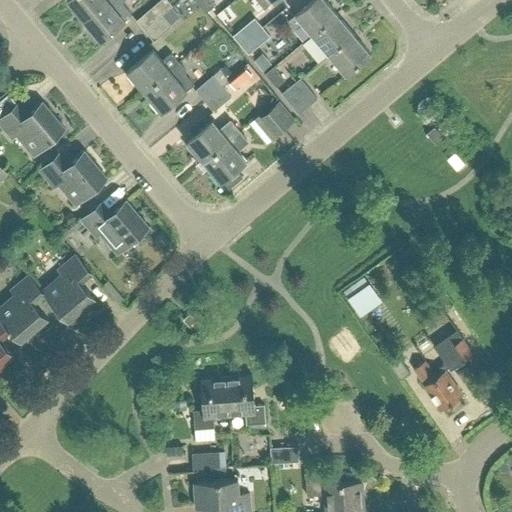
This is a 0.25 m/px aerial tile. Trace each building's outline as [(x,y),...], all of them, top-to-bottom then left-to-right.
[(66,0),(83,21),(107,0),(66,0)] [(122,0),(107,0),(83,21),(100,40),(131,13),(121,2),(122,0)] [(144,29),(171,7),(172,6),(167,0),(159,0),(136,20),(144,29)] [(194,0),(206,12),(214,5),(209,0),(194,0)] [(294,28),(302,21),(312,33),(336,12),(325,0),(309,0),(287,19),(294,28)] [(171,25),(170,25),(180,16),(171,7),(144,29),(153,40),(171,25)] [(312,33),(329,53),(353,32),(336,12),(312,33)] [(232,35),(241,45),(262,26),(254,17),(232,35)] [(270,35),(262,26),(241,45),(248,54),(270,35)] [(370,52),(353,32),(329,53),(346,73),(370,52)] [(126,70),(144,90),(169,68),(170,69),(179,61),(171,51),(161,58),(152,48),(126,70)] [(169,68),(144,90),(160,110),(186,88),(193,82),(184,72),(186,70),(179,61),(170,69),(169,68)] [(252,75),(245,66),(228,81),(235,89),(252,75)] [(273,66),(265,73),(276,86),(284,79),(273,66)] [(195,89),(204,100),(222,85),(212,74),(195,89)] [(300,77),(291,85),(308,105),(317,98),(300,77)] [(204,100),(213,110),(231,95),(222,85),(204,100)] [(291,85),(281,93),(298,113),(308,105),(291,85)] [(0,116),(0,123),(12,138),(20,131),(37,151),(64,128),(41,101),(25,114),(16,103),(0,116)] [(279,101),(258,119),(273,137),(294,119),(279,101)] [(186,141),(203,160),(239,130),(231,120),(221,129),(212,119),(186,141)] [(434,126),(426,133),(436,144),(443,137),(434,126)] [(203,160),(220,181),(222,179),(228,186),(242,175),(236,167),(246,159),(236,148),(247,139),(239,130),(203,160)] [(38,169),(54,187),(62,180),(79,200),(106,177),(83,150),(67,163),(58,152),(38,169)] [(446,158),(456,169),(464,162),(454,151),(446,158)] [(80,219),(95,236),(103,229),(121,250),(148,227),(125,199),(109,213),(100,202),(80,219)] [(63,277),(44,294),(67,321),(94,299),(80,282),(91,272),(75,253),(56,269),(63,277)] [(0,311),(0,317),(11,330),(20,341),(47,318),(34,303),(44,294),(27,274),(9,290),(16,298),(0,311)] [(343,290),(360,315),(382,300),(368,281),(368,282),(363,276),(343,290)] [(413,367),(424,382),(422,384),(440,409),(461,393),(445,371),(473,351),(438,303),(437,304),(455,328),(432,344),(444,362),(432,371),(424,359),(413,367)] [(189,313),(182,319),(192,328),(198,322),(189,313)] [(0,366),(13,355),(0,339),(0,338),(11,330),(0,317),(0,366)] [(251,374),(226,376),(229,415),(245,413),(246,424),(265,423),(264,403),(254,404),(251,374)] [(192,409),(194,429),(213,427),(213,416),(229,415),(226,376),(200,378),(202,408),(192,409)] [(185,400),(173,400),(173,411),(186,410),(185,400)] [(270,447),(271,462),(299,460),(298,445),(270,447)] [(193,468),(219,466),(220,467),(225,466),(224,450),(219,451),(219,450),(192,452),(193,468)] [(324,493),(325,511),(335,511),(363,510),(361,480),(334,482),(333,469),(305,471),(306,494),(324,493)] [(210,507),(209,511),(250,511),(249,491),(238,492),(237,478),(193,482),(195,508),(210,507)]
